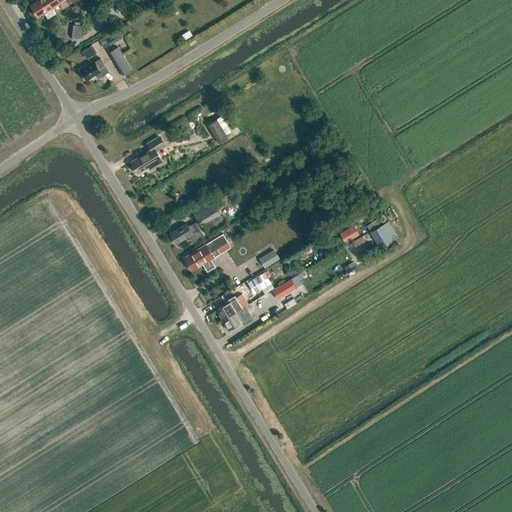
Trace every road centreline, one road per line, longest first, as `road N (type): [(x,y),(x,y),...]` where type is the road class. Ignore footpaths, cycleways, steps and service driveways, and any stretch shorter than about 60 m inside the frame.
road 1 (unclassified): [(315,511),(76,117)]
road 2 (unclassified): [(76,117),(279,0)]
road 3 (unclassified): [(76,117),(3,0)]
